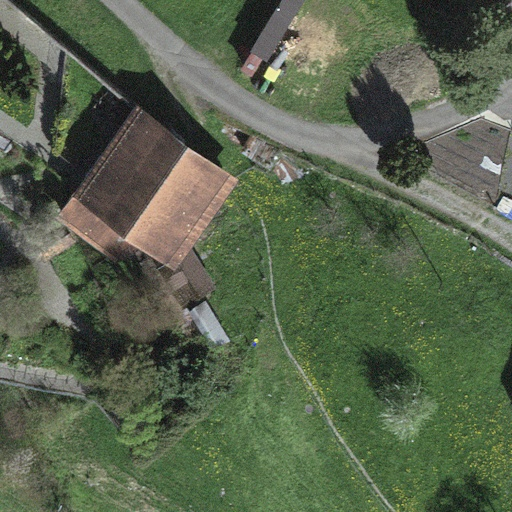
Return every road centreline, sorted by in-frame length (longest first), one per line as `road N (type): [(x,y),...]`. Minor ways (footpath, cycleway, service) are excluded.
road 1 (residential): [(336,146),(222,97),(117,0)]
road 2 (track): [(511,237),(336,146)]
